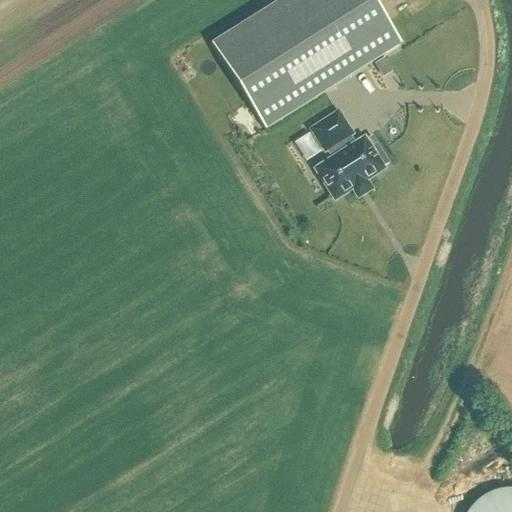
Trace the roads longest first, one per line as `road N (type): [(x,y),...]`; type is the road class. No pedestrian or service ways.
road 1 (unclassified): [(339,511),(476,109),(488,52),(480,0)]
road 2 (unknown): [(476,109),(343,94)]
